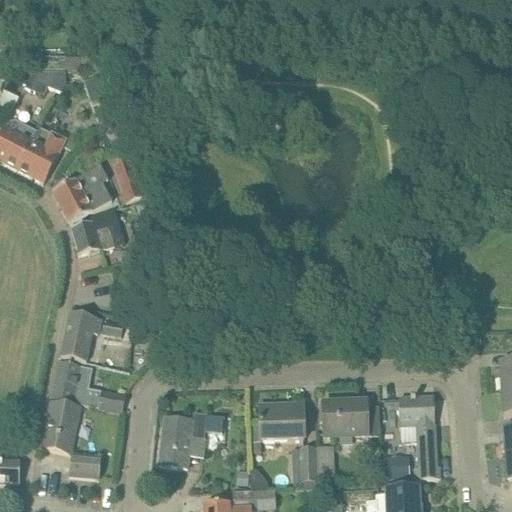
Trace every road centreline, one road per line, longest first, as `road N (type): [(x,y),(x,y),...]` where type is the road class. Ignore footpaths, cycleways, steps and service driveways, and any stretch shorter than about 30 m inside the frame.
road 1 (residential): [(495,511),(470,492),(461,382),(446,368),(195,376),(151,385),(133,497),(138,511)]
road 2 (residential): [(25,509),(68,255),(49,207),(0,173)]
